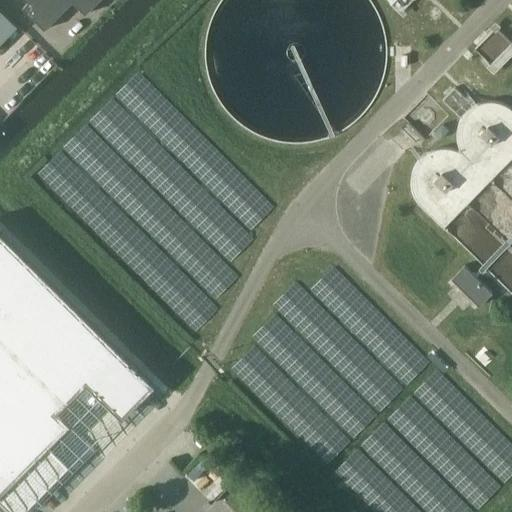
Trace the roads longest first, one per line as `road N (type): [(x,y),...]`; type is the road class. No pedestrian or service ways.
road 1 (unknown): [(511,412),(298,213),(502,0)]
road 2 (unclassified): [(82,511),(179,412)]
